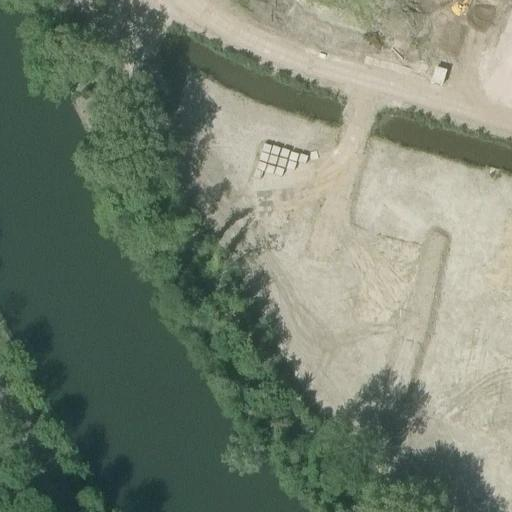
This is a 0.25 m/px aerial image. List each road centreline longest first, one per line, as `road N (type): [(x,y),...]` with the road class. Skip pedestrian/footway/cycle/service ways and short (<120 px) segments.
road 1 (residential): [(325,256),(369,83)]
road 2 (residential): [(369,83),(511,122)]
road 3 (residential): [(176,0),(222,33),(281,59)]
